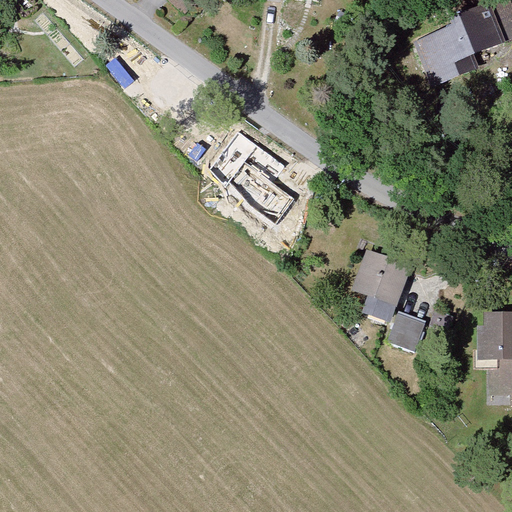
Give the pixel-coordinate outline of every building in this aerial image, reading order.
[(449,30),(408,48),(425,88),(472,68),(467,55),(500,41),(483,0),(444,17),(449,30)] [(291,190),(246,160),(224,194),(270,223),(291,190)] [(402,271),(359,255),(344,292),(387,309),(402,271)] [(398,310),(391,340),(420,347),(428,318),(398,310)] [(469,363),(490,363),(489,398),(511,398),(511,314),(477,314),(477,325),(469,325),(469,363)]
